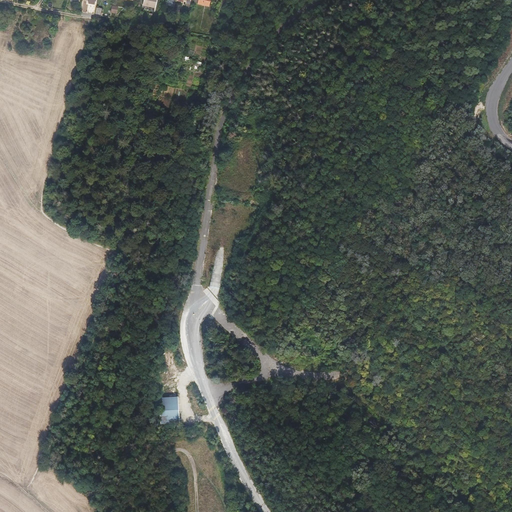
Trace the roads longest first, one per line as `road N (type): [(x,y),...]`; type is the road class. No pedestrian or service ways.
road 1 (unclassified): [(195,286),(285,376)]
road 2 (track): [(124,460),(169,448),(188,453),(197,511)]
